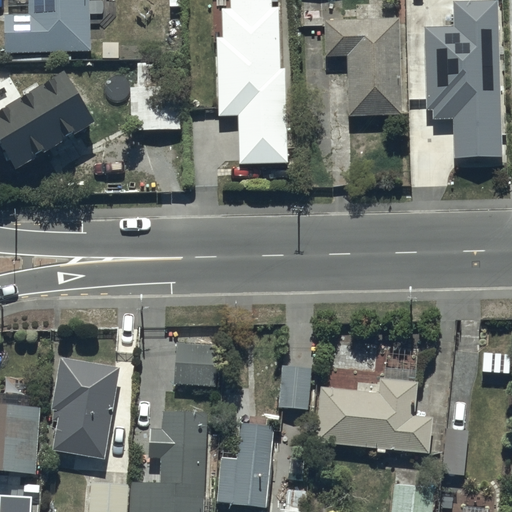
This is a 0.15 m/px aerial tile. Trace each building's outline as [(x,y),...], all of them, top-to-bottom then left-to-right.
[(26,0),(27,15),(1,16),(2,53),(91,51),(90,0),(26,0)] [(222,0),(223,12),(214,12),(214,41),(210,41),(210,120),(231,120),(231,167),(282,167),(282,71),(273,71),(273,12),(266,12),(266,0),(222,0)] [(455,25),(425,26),(426,108),(433,108),(433,120),(452,119),(455,166),(502,164),(499,0),(454,1),(455,25)] [(392,23),(318,24),(318,59),(341,59),(342,118),(394,117),(392,23)] [(124,86),(125,134),(177,133),(176,91),(138,91),(137,78),(119,78),(119,86),(124,86)] [(58,80),(0,112),(0,162),(8,178),(88,132),(58,80)] [(169,346),(168,388),(213,389),(214,347),(169,346)] [(112,372),(52,362),(43,414),(47,414),(46,424),(51,424),(45,454),(97,463),(112,372)] [(306,371),(276,369),(274,410),(303,412),(306,371)] [(316,390),(310,445),(371,451),(370,456),(379,457),(379,453),(422,457),(426,421),(408,419),(412,385),(374,381),(373,396),(316,390)] [(0,409),(0,475),(28,477),(31,411),(0,409)] [(125,488),(84,485),(82,511),(197,511),(203,416),(156,413),(155,431),(143,431),(141,462),(153,463),(152,486),(125,485),(125,488)] [(233,428),(231,456),(215,455),(213,505),(227,505),(226,509),(259,511),(260,484),(264,484),(266,429),(233,428)] [(431,511),(434,489),(387,486),(385,511),(431,511)] [(279,511),(299,511),(300,502),(279,502),(279,511)]
